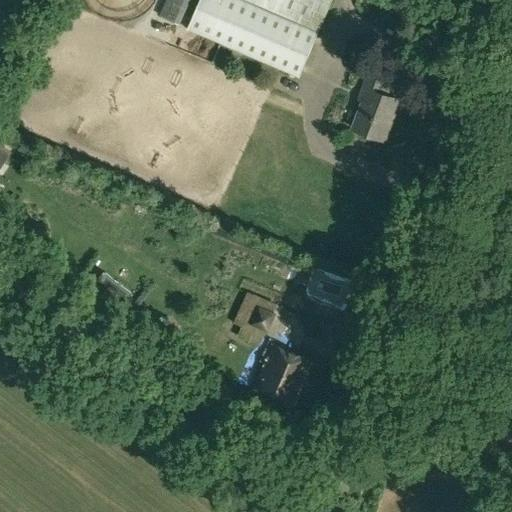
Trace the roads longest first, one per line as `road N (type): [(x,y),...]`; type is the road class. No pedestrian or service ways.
road 1 (unclassified): [(333,511),(511,34)]
road 2 (track): [(333,511),(213,435),(0,271)]
